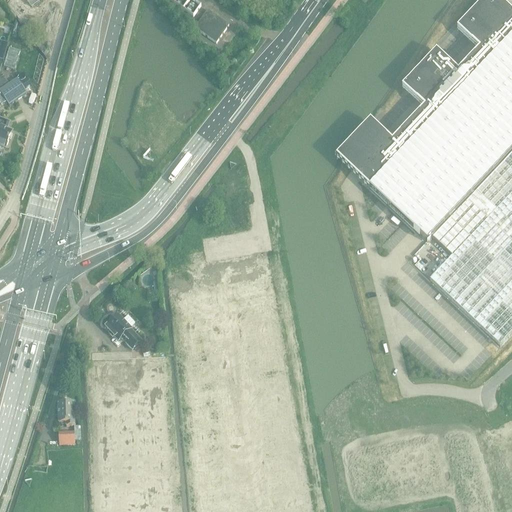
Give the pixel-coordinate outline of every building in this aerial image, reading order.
[(194,0),(176,0),(174,4),(196,16),(202,4),(194,0)] [(370,123),(337,158),(344,165),(351,171),(360,180),(369,189),(387,205),(390,208),(416,233),(425,242),(426,243),(427,243),(432,238),(452,258),(430,281),(500,347),(511,333),(511,14),(496,0),(485,0),(457,30),(479,51),(458,74),(436,53),(411,79),(402,89),(404,90),(424,109),(392,143),(371,124),(370,123)] [(216,44),(229,26),(207,11),(195,29),(216,44)] [(9,49),(3,67),(15,70),(21,52),(9,49)] [(1,72),(0,74),(0,93),(6,102),(9,107),(27,95),(24,90),(19,84),(17,79),(9,85),(1,72)] [(25,80),(19,84),(24,90),(29,86),(25,80)] [(0,119),(0,147),(6,149),(9,139),(10,139),(12,135),(11,135),(12,133),(6,130),(8,126),(3,125),(4,121),(0,119)] [(136,323),(128,315),(125,319),(119,313),(105,327),(119,342),(122,339),(134,351),(144,341),(131,328),(136,323)] [(58,425),(75,425),(75,402),(59,402),(58,425)] [(61,434),(61,445),(77,445),(76,435),(81,435),(81,427),(75,427),(75,433),(61,434)]
